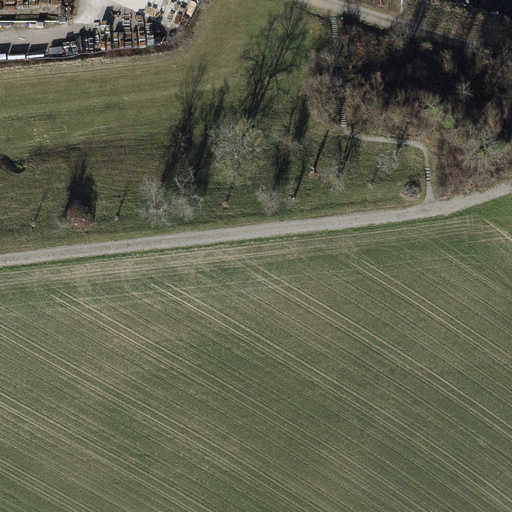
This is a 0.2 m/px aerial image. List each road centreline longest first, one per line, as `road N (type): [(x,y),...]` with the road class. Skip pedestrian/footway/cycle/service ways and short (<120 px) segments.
road 1 (track): [(0,258),(435,211),(511,188)]
road 2 (track): [(0,80),(90,73),(189,49),(213,0)]
road 3 (track): [(511,57),(313,0)]
